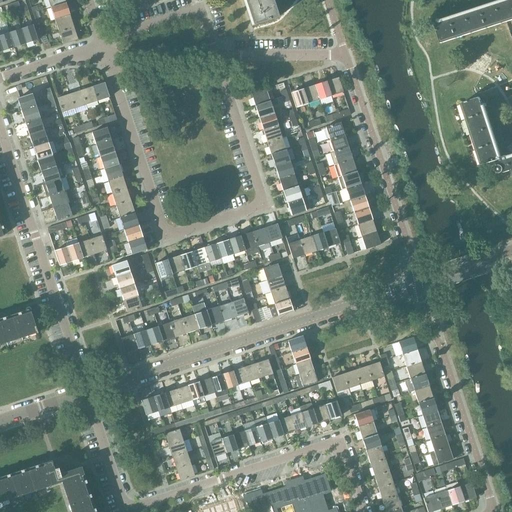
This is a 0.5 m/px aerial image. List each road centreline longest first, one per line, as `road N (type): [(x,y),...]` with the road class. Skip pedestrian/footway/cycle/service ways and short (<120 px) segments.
road 1 (residential): [(113,64),(169,236),(264,207),(214,56)]
road 2 (residential): [(364,511),(340,440),(125,506),(85,393)]
road 3 (unclassified): [(85,393),(418,283)]
road 4 (residential): [(85,393),(0,132)]
road 5 (residential): [(418,283),(494,511)]
road 6 (residential): [(418,283),(346,57)]
road 7 (residential): [(108,49),(199,12),(214,56)]
road 8 (unclassified): [(346,57),(214,56)]
